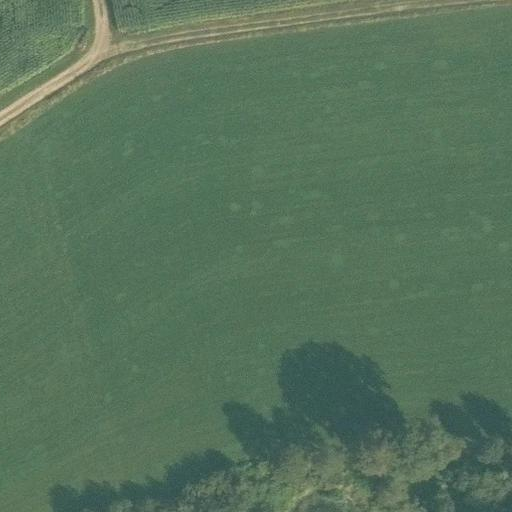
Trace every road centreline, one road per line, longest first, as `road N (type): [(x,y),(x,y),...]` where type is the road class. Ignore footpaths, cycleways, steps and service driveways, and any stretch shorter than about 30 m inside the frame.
road 1 (track): [(456,0),(134,43),(107,57)]
road 2 (track): [(107,57),(0,126)]
